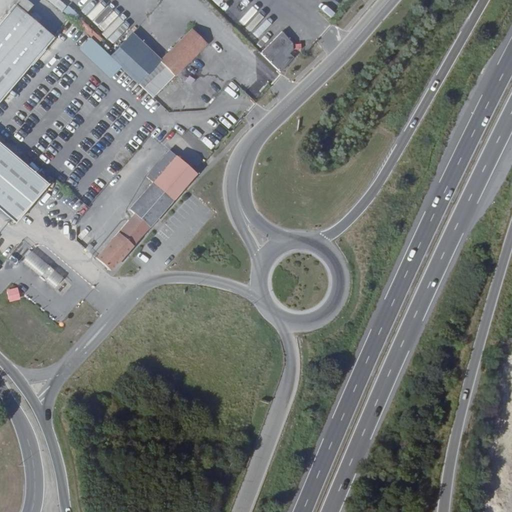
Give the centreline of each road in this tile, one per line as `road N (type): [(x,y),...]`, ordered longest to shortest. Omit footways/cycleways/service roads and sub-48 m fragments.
road 1 (trunk): [(511,60),(430,221),(302,511)]
road 2 (trunk): [(330,511),(511,114)]
road 3 (unknown): [(27,271),(130,297),(75,249),(152,147)]
road 4 (trunk): [(484,0),(363,204),(348,222),(309,241)]
road 5 (trunk): [(444,511),(511,240)]
road 6 (unclassified): [(244,151),(388,0)]
road 7 (primary): [(282,319),(289,377),(241,511)]
road 8 (unknown): [(47,170),(83,188),(146,106)]
road 9 (unknown): [(267,126),(231,98),(164,120),(146,106)]
road 10 (primary): [(282,319),(314,321),(341,291),(335,259),(309,241)]
road 11 (secondary): [(0,383),(28,438),(36,493),(30,511)]
road 12 (unknown): [(87,62),(64,46),(38,64),(0,118)]
road 13 (unclassified): [(139,286),(202,279),(261,297)]
road 14 (unclassified): [(244,151),(231,193),(261,267)]
